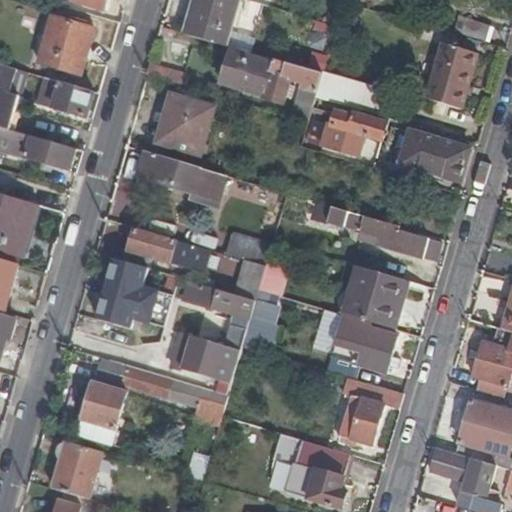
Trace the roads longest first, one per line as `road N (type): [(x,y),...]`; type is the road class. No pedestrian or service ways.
road 1 (residential): [(0,498),(144,0)]
road 2 (residential): [(390,511),(511,84)]
